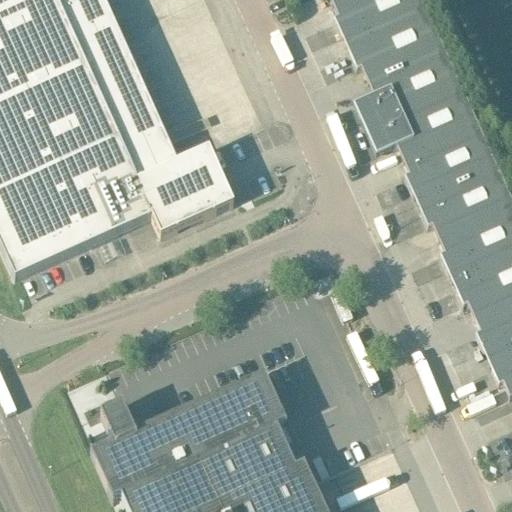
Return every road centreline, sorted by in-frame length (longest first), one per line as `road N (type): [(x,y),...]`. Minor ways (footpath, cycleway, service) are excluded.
road 1 (unclassified): [(473,511),(344,223)]
road 2 (unclassified): [(344,223),(245,0)]
road 3 (unclassified): [(124,322),(344,223)]
road 4 (unclassified): [(1,399),(124,322)]
road 5 (unclassified): [(124,322),(75,327),(0,356)]
road 6 (secondary): [(47,511),(1,399)]
